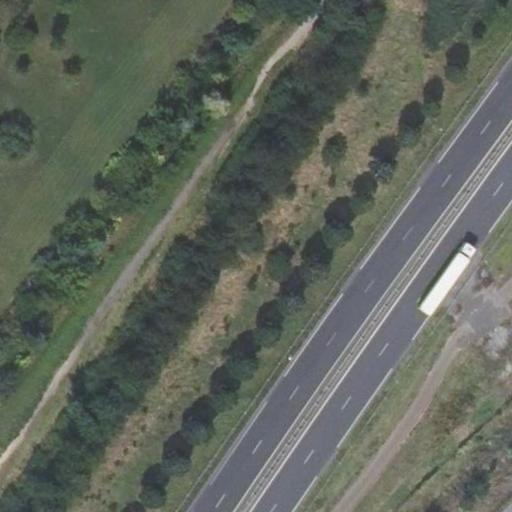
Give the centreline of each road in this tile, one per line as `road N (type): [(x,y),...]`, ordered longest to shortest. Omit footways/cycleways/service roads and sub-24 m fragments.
road 1 (primary): [(511,94),(214,511)]
road 2 (track): [(0,468),(261,80)]
road 3 (primary): [(273,511),(511,169)]
